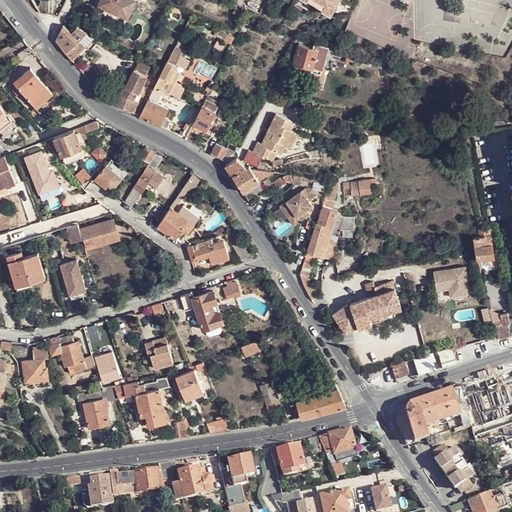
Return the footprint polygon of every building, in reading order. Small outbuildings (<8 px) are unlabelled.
[(129,18),(136,1),(134,0),(101,0),(99,6),(129,18)] [(330,0),(319,0),(324,1),(323,5),(331,10),(335,2),(330,0)] [(64,25),(57,39),(73,61),(88,33),(78,28),(76,31),(64,25)] [(322,70),(329,47),(315,43),(314,48),(299,44),(293,63),(322,70)] [(21,61),(33,50),(29,45),(17,56),(21,61)] [(212,77),(218,67),(203,57),(197,67),(212,77)] [(165,92),(170,95),(182,71),(177,68),(179,64),(169,59),(164,69),(174,75),(165,92)] [(138,61),(135,68),(143,72),(147,65),(138,61)] [(90,64),(81,70),(86,77),(94,86),(103,93),(110,86),(90,64)] [(15,80),(18,85),(24,91),(38,107),(53,94),(30,67),(15,80)] [(135,68),(117,104),(121,106),(129,111),(133,113),(139,103),(135,100),(137,93),(139,94),(148,75),(143,72),(135,68)] [(162,90),(165,92),(174,75),(164,69),(155,87),(162,90)] [(24,91),(18,85),(14,89),(20,95),(24,91)] [(162,90),(155,87),(151,95),(158,98),(162,90)] [(213,87),(209,93),(219,98),(221,92),(213,87)] [(140,117),(161,126),(169,109),(149,100),(140,117)] [(219,109),(205,102),(195,124),(202,128),(207,131),(219,109)] [(0,132),(13,122),(0,105),(0,132)] [(277,112),(268,129),(273,132),(271,136),(269,135),(265,144),(261,142),(258,140),(253,150),(250,149),(245,160),(259,167),(265,156),(273,160),(278,150),(282,152),(287,144),(292,147),(299,132),(291,128),(295,121),(277,112)] [(95,129),(92,123),(74,129),(77,136),(95,129)] [(186,139),(194,143),(202,128),(195,124),(186,139)] [(77,136),(74,129),(55,137),(56,142),(62,156),(64,155),(81,148),(77,136)] [(210,153),(221,158),(229,150),(215,143),(210,153)] [(99,144),(91,151),(98,159),(106,152),(99,144)] [(153,157),(157,151),(147,146),(140,158),(149,163),(153,157)] [(83,153),(81,148),(64,155),(66,160),(83,153)] [(39,154),(29,158),(35,173),(46,169),(39,154)] [(0,190),(16,185),(5,156),(1,158),(0,158),(0,190)] [(149,163),(125,203),(132,208),(155,171),(153,170),(158,160),(153,157),(149,163)] [(237,158),(226,165),(233,176),(234,176),(247,167),(237,158)] [(94,180),(111,193),(128,173),(121,167),(115,174),(109,169),(114,162),(111,159),(94,180)] [(247,167),(234,176),(244,193),(261,182),(251,168),(249,166),(247,167)] [(82,182),(89,176),(82,167),(74,173),(82,182)] [(276,172),(251,168),(261,182),(267,178),(276,172)] [(164,177),(155,171),(148,182),(157,188),(164,177)] [(294,175),(287,174),(283,177),(286,182),(292,183),(294,175)] [(283,177),(275,182),(278,187),(286,182),(283,177)] [(328,193),(325,192),(325,193),(322,205),(314,230),(330,234),(330,237),(337,242),(339,238),(341,230),(356,231),(355,216),(345,215),(338,213),(338,208),(335,208),(337,180),(331,178),(328,193)] [(373,189),(372,180),(360,182),(361,190),(373,189)] [(361,190),(360,182),(344,183),(345,197),(362,196),(361,190)] [(183,188),(177,197),(180,199),(181,200),(187,191),(183,188)] [(303,188),(279,207),(287,218),(294,213),(299,220),(308,213),(305,209),(310,205),(307,201),(313,196),(307,188),(303,188)] [(174,201),(170,208),(174,210),(178,204),(177,203),(174,201)] [(178,214),(194,226),(198,220),(182,207),(178,214)] [(161,220),(157,226),(175,239),(182,230),(188,234),(194,226),(178,214),(174,210),(170,208),(161,220)] [(294,213),(287,218),(293,225),(299,220),(294,213)] [(113,219),(81,229),(87,249),(120,240),(113,219)] [(84,240),(79,224),(68,228),(73,243),(84,240)] [(476,253),(477,259),(494,256),(490,225),(476,226),(478,237),(474,237),(476,253)] [(330,234),(314,230),(308,253),(316,255),(325,258),(333,260),(337,242),(330,237),(330,234)] [(212,239),(188,248),(192,262),(209,257),(212,264),(230,258),(225,241),(214,245),(212,239)] [(242,262),(254,258),(244,241),(233,245),(242,262)] [(18,253),(8,256),(18,286),(47,278),(39,252),(24,257),(25,262),(21,263),(18,253)] [(301,274),(303,282),(314,301),(320,297),(309,277),(313,262),(314,262),(316,255),(308,253),(301,274)] [(78,260),(62,264),(71,294),(87,290),(78,260)] [(434,272),(437,285),(453,282),(455,294),(470,291),(466,267),(434,272)] [(237,281),(229,285),(233,296),(241,293),(237,281)] [(375,281),(367,283),(371,296),(349,303),(335,314),(348,332),(353,328),(354,328),(355,329),(374,323),(372,318),(380,316),(380,319),(397,314),(396,310),(403,308),(394,281),(377,287),(375,281)] [(453,282),(437,285),(437,289),(450,287),(451,295),(455,294),(453,282)] [(233,296),(229,285),(224,287),(228,298),(233,296)] [(87,290),(71,294),(72,299),(88,295),(87,290)] [(194,292),(182,296),(186,311),(197,307),(203,330),(204,329),(216,326),(223,324),(214,292),(195,297),(194,292)] [(499,336),(500,339),(511,336),(509,325),(511,325),(509,313),(501,315),(503,325),(497,326),(499,336)] [(216,326),(204,329),(206,336),(218,333),(216,326)] [(61,342),(49,346),(52,356),(61,354),(64,366),(84,360),(79,340),(62,345),(61,342)] [(260,350),(255,340),(249,342),(241,346),(245,356),(260,350)] [(168,341),(146,345),(148,357),(152,356),(155,369),(174,364),(168,341)] [(12,343),(1,342),(1,349),(11,350),(12,343)] [(437,351),(441,364),(455,360),(451,347),(437,351)] [(34,350),(35,361),(46,360),(49,360),(48,349),(34,350)] [(427,357),(413,361),(417,376),(436,370),(432,356),(427,357)] [(115,358),(97,364),(103,383),(122,376),(115,358)] [(8,361),(0,359),(0,401),(2,402),(6,373),(14,374),(15,364),(8,363),(8,361)] [(46,360),(35,361),(24,362),(26,382),(49,380),(48,368),(47,368),(46,360)] [(207,369),(204,361),(203,362),(196,364),(199,372),(207,369)] [(397,364),(391,366),(396,381),(402,380),(409,377),(408,373),(404,362),(397,364)] [(192,366),(167,375),(169,379),(177,376),(176,375),(193,369),(192,365),(192,366)] [(176,375),(177,376),(184,395),(202,388),(195,369),(193,369),(176,375)] [(115,385),(119,398),(137,394),(140,393),(160,389),(171,386),(169,379),(167,375),(157,377),(157,382),(139,386),(138,381),(128,383),(115,385)] [(272,380),(259,385),(270,415),(273,414),(272,411),(274,410),(272,406),(280,403),(272,380)] [(114,385),(102,388),(103,392),(84,396),(86,403),(83,403),(89,428),(111,424),(106,401),(116,398),(114,385)] [(400,431),(404,435),(413,433),(439,424),(438,423),(468,412),(467,410),(464,399),(461,388),(452,391),(417,403),(412,405),(403,407),(402,409),(401,410),(399,411),(398,413),(397,416),(396,418),(397,420),(397,423),(398,426),(400,431)] [(140,393),(137,394),(141,417),(166,412),(160,389),(140,393)] [(302,417),(347,406),(339,389),(298,401),(302,417)] [(511,396),(511,393),(489,400),(492,412),(496,411),(499,423),(511,419),(511,396)] [(212,433),(232,431),(226,417),(208,424),(212,433)] [(178,421),(181,438),(191,436),(185,420),(178,421)] [(356,450),(350,430),(329,436),(334,454),(335,456),(356,450)] [(326,456),(331,455),(334,454),(329,436),(319,438),(326,456)] [(316,439),(309,441),(313,455),(320,453),(316,439)] [(443,444),(432,452),(436,458),(434,460),(453,488),(455,487),(460,493),(471,485),(467,479),(473,474),(453,446),(448,450),(443,444)] [(299,445),(278,451),(279,455),(284,472),(305,466),(299,445)] [(228,462),(230,471),(232,481),(246,478),(255,476),(250,457),(228,462)] [(175,462),(160,464),(161,472),(173,470),(177,469),(175,462)] [(178,472),(181,485),(185,500),(213,493),(210,476),(202,478),(200,467),(178,472)] [(158,470),(117,475),(118,485),(119,485),(137,483),(138,492),(160,490),(158,470)] [(173,470),(161,472),(164,483),(175,481),(173,470)] [(117,471),(110,472),(112,489),(117,489),(119,488),(119,485),(118,485),(117,475),(117,471)] [(230,471),(227,471),(221,473),(226,489),(242,486),(248,485),(246,478),(232,481),(230,471)] [(109,475),(90,477),(92,489),(88,489),(91,511),(113,508),(109,475)] [(80,478),(63,481),(63,487),(81,484),(80,478)] [(373,507),(390,506),(388,482),(371,484),(373,507)] [(172,484),(165,486),(166,492),(174,491),(173,487),(172,484)] [(181,485),(173,487),(174,491),(175,496),(177,502),(185,500),(181,485)] [(247,506),(242,486),(226,489),(230,509),(231,510),(247,506)] [(299,490),(283,494),(281,494),(282,501),(285,504),(302,501),(299,490)] [(349,491),(321,497),(323,511),(348,511),(346,502),(352,501),(349,491)] [(497,511),(490,492),(488,492),(468,501),(473,511),(497,511)] [(465,511),(462,503),(449,508),(451,511),(465,511)]
